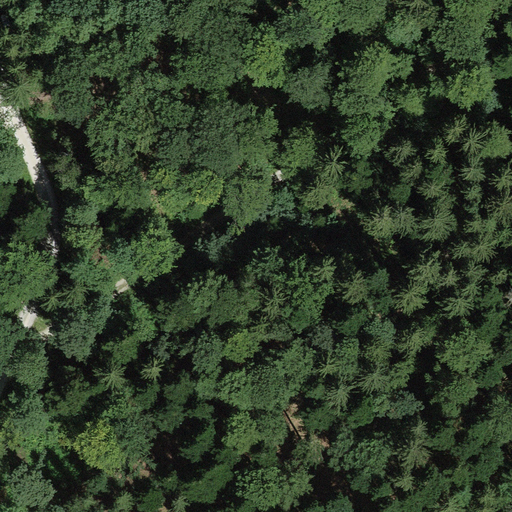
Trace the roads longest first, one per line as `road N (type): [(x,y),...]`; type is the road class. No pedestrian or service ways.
road 1 (track): [(8,358),(355,107),(487,0)]
road 2 (unclassified): [(0,85),(41,250),(27,316),(0,378)]
